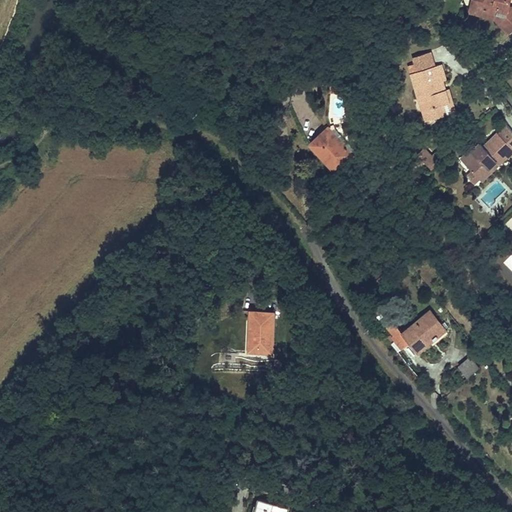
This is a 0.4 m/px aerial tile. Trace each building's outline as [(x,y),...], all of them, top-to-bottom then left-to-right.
[(494,16),(495,14),(498,15),(502,18),(499,20),(511,32),(511,30),(511,7),(508,6),(509,0),(471,0),(471,3),(482,6),(480,12),(494,16)] [(468,13),(494,20),(508,35),(511,32),(499,20),(502,18),(498,15),(495,14),(494,16),(480,12),(482,6),(471,3),(468,13)] [(441,64),(414,72),(417,81),(414,82),(419,100),(422,99),(426,110),(422,111),(425,121),(445,116),(442,107),(449,105),(445,91),(440,92),(438,86),(441,85),(440,82),(442,81),(446,80),(441,64)] [(449,90),(445,91),(449,105),(452,113),(456,112),(449,90)] [(353,153),(328,125),(312,139),(337,167),(353,153)] [(511,153),(511,140),(506,132),(497,140),(497,139),(485,150),(481,145),(473,153),(478,158),(467,168),(479,181),(494,166),(496,168),(504,160),(506,162),(511,155),(511,153)] [(337,167),(312,139),(308,143),(333,171),(337,167)] [(496,168),(494,166),(479,181),(481,183),(496,168)] [(486,192),(488,193),(481,200),(487,207),(489,208),(496,202),(496,199),(505,189),(497,181),(486,192)] [(489,230),(480,238),(483,242),(492,233),(489,230)] [(376,298),(368,305),(372,310),(380,303),(376,298)] [(273,345),(274,312),(250,312),(249,344),(273,345)] [(419,352),(444,330),(430,313),(406,334),(396,323),(389,330),(396,338),(392,340),(403,352),(413,344),(419,352)] [(480,369),(471,357),(459,367),(468,378),(480,369)] [(261,492),(255,511),(287,511),(289,506),(272,501),(273,495),(261,492)]
